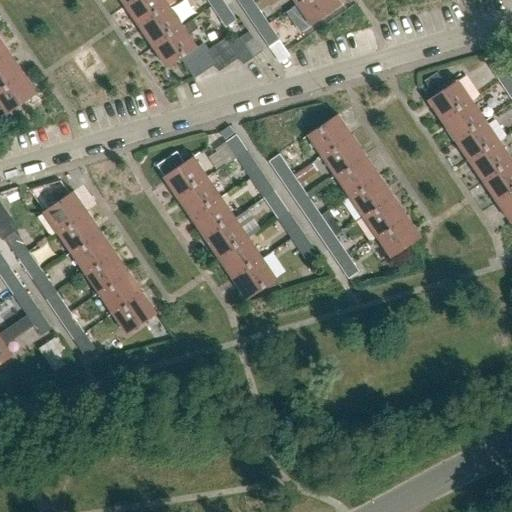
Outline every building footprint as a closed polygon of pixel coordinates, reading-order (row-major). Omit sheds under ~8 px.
[(139,26),(172,4),(169,0),(134,0),(125,6),(139,26)] [(337,0),(302,0),(297,4),(311,25),(341,5),(337,0)] [(254,26),(265,19),(254,3),(244,10),(254,26)] [(153,46),(186,24),(172,4),(139,26),(153,46)] [(225,27),(234,21),(236,20),(225,4),(215,11),(225,27)] [(167,67),(180,59),(190,52),(200,45),(192,33),(198,29),(192,20),(186,24),(153,46),(167,67)] [(268,46),(279,39),(268,23),(257,30),(268,46)] [(0,58),(9,52),(0,38),(0,58)] [(229,45),(229,44),(225,38),(215,45),(228,65),(238,58),(229,45)] [(238,58),(243,65),(253,58),(239,38),(229,44),(229,45),(238,58)] [(205,52),(208,49),(203,43),(200,45),(190,52),(204,72),(214,65),(205,52)] [(218,72),(228,65),(215,45),(208,49),(205,52),(214,65),(218,72)] [(0,87),(23,72),(9,52),(0,58),(0,87)] [(194,78),(204,72),(190,52),(180,59),(194,78)] [(500,82),(510,74),(500,59),(489,66),(500,82)] [(23,72),(0,87),(0,103),(7,114),(37,93),(23,72)] [(438,74),(425,83),(433,94),(446,85),(438,74)] [(442,121),(472,100),(458,79),(428,100),(442,121)] [(511,99),(511,79),(503,86),(511,99)] [(456,141),(486,121),(472,100),(442,121),(456,141)] [(322,156),(352,135),(338,114),(308,135),(322,156)] [(470,161),(500,141),(486,121),(456,141),(470,161)] [(229,126),(220,132),(225,139),(234,132),(229,126)] [(237,157),(247,150),(236,134),(226,141),(237,157)] [(336,176),(366,155),(352,135),(322,156),(336,176)] [(483,181),(511,161),(511,159),(500,141),(470,161),(483,181)] [(178,197),(208,177),(193,156),(184,162),(177,151),(156,165),(164,176),(163,176),(178,197)] [(280,177),(290,170),(279,154),(269,161),(280,177)] [(250,177),(261,170),(250,155),(240,162),(250,177)] [(349,196),(379,175),(366,155),(336,176),(349,196)] [(497,201),(511,191),(511,161),(483,181),(497,201)] [(264,198),(275,191),(264,175),(254,182),(264,198)] [(293,197),(304,190),(293,175),(283,182),(293,197)] [(363,216),(393,195),(379,175),(349,196),(363,216)] [(192,217),(221,197),(208,177),(178,197),(192,217)] [(61,179),(28,189),(58,232),(88,211),(73,190),(70,193),(61,179)] [(511,191),(497,201),(511,222),(511,221),(511,191)] [(278,218),(288,211),(278,195),(267,202),(278,218)] [(307,218),(317,210),(307,195),(296,202),(307,218)] [(377,236),(407,216),(393,195),(363,216),(377,236)] [(205,237),(235,217),(221,197),(192,217),(205,237)] [(71,252),(102,231),(88,211),(58,232),(71,252)] [(321,238),(331,231),(321,215),(310,222),(321,238)] [(292,238),(302,231),(291,216),(281,223),(292,238)] [(407,216),(377,236),(391,257),(407,246),(421,236),(407,216)] [(6,217),(0,221),(0,236),(2,240),(5,238),(15,231),(6,217)] [(219,258),(249,237),(235,217),(205,237),(219,258)] [(16,254),(26,247),(15,231),(5,238),(16,254)] [(85,272),(115,252),(102,231),(71,252),(85,272)] [(335,258),(345,251),(334,235),(324,242),(335,258)] [(305,259),(315,252),(316,251),(305,236),(295,243),(305,259)] [(233,278),(263,257),(249,237),(219,258),(233,278)] [(29,274),(40,267),(29,251),(19,258),(29,274)] [(0,274),(10,267),(0,252),(0,274)] [(99,292),(129,272),(115,252),(85,272),(99,292)] [(348,278),(359,271),(348,255),(338,263),(348,278)] [(263,257),(233,278),(247,299),(277,278),(263,257)] [(14,295),(24,287),(13,272),(3,279),(14,295)] [(43,294),(53,287),(43,272),(33,278),(43,294)] [(113,312),(143,292),(129,272),(99,292),(113,312)] [(57,314),(67,307),(57,291),(46,298),(57,314)] [(28,315),(38,308),(27,292),(17,299),(28,315)] [(143,292),(113,312),(127,333),(157,313),(143,292)] [(41,335),(52,328),(41,312),(31,319),(41,335)] [(71,334),(81,328),(70,312),(60,319),(71,334)] [(0,333),(0,363),(13,355),(4,343),(26,328),(20,319),(0,333)] [(85,355),(95,348),(84,332),(74,339),(85,355)] [(56,336),(46,343),(61,365),(71,358),(56,336)]
